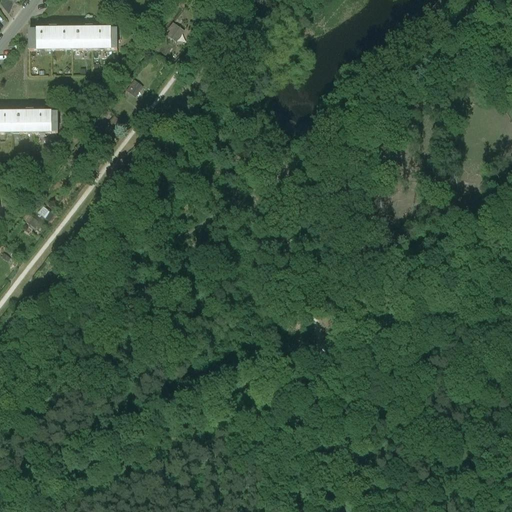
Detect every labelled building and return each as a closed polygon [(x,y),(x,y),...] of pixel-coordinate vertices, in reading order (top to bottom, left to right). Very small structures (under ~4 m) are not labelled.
[(15,5),(4,0),(2,0),(0,6),(9,17),(15,5)] [(178,44),(186,31),(178,27),(171,39),(178,44)] [(87,34),(57,34),(57,31),(50,31),(50,35),(30,35),(30,54),(118,53),(118,33),(93,34),(93,30),(87,31),(87,34)] [(140,107),(147,87),(131,82),(125,103),(140,107)] [(15,117),(15,137),(58,136),(58,117),(34,117),(34,114),(27,114),(27,117),(15,117)] [(0,136),(15,137),(15,117),(0,116),(0,136)]
